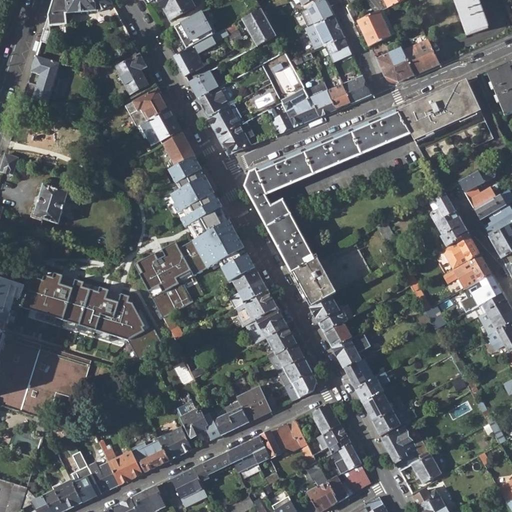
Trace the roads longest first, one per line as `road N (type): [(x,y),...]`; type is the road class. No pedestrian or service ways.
road 1 (residential): [(336,386),(78,511)]
road 2 (residential): [(220,173),(336,386)]
road 3 (residential): [(127,0),(220,173)]
road 4 (residential): [(386,101),(220,173)]
road 5 (residential): [(511,48),(386,101)]
